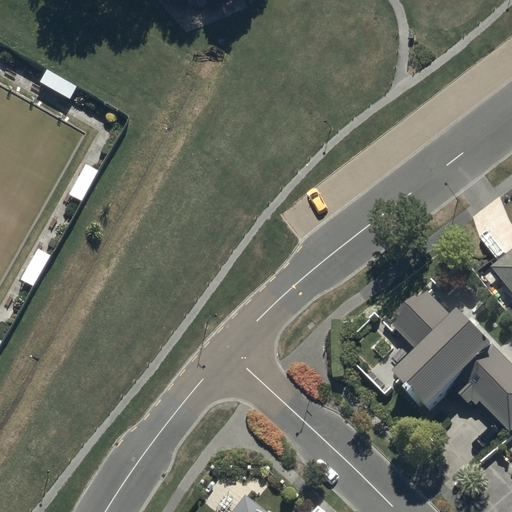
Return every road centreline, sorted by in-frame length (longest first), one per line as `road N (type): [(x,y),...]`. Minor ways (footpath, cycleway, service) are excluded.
road 1 (residential): [(511,115),(311,270),(227,351)]
road 2 (residential): [(227,351),(398,511)]
road 3 (residential): [(227,351),(105,511)]
